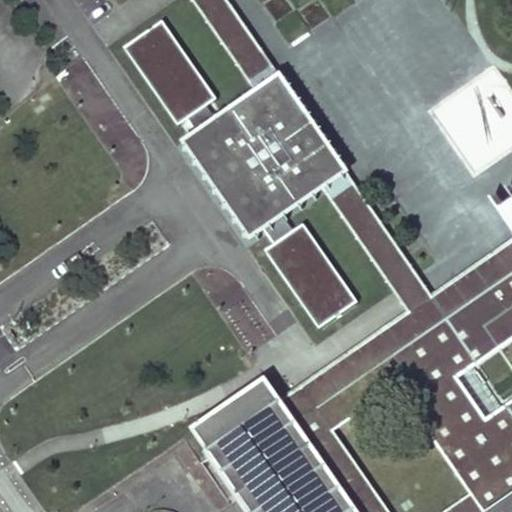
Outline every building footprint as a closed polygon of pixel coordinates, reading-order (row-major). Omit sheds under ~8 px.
[(268,83),(280,75),(225,0),(192,0),(255,92),(268,83)] [(161,20),(123,47),(177,125),(180,123),(187,118),(196,131),(188,137),(180,142),(249,242),(265,231),(273,244),(264,251),(317,328),(355,303),(302,224),(292,232),(283,219),(325,190),(337,182),(346,176),(280,75),(268,83),(255,92),(223,113),(214,118),(206,106),(214,100),(215,99),(161,20)] [(483,511),(481,506),(473,495),(448,511),(390,511),(334,433),(319,411),(385,367),(511,279),(511,243),(433,298),(346,176),(325,190),(393,292),(408,314),(281,400),(359,511),(483,511)] [(511,197),(509,193),(491,203),(498,214),(511,206),(511,197)] [(511,209),(502,216),(511,230),(511,279),(385,367),(400,391),(473,495),(481,506),(483,511),(492,511),(511,498),(511,209)] [(359,511),(281,400),(267,380),(192,431),(211,458),(247,511),(359,511)] [(511,511),(511,498),(492,511),(511,511)]
